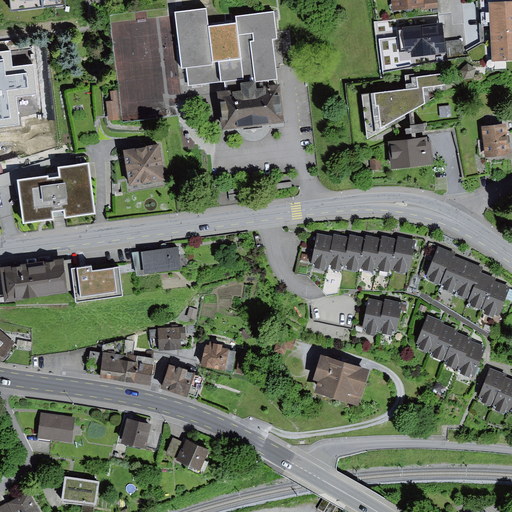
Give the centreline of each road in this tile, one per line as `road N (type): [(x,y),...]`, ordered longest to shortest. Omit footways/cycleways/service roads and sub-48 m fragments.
road 1 (secondary): [(0,250),(365,203),(447,216)]
road 2 (primary): [(299,466),(170,406),(0,376)]
road 3 (track): [(251,440),(262,427),(290,435),(360,426),(398,406),(400,385),(385,370),(306,347)]
road 4 (residential): [(299,466),(371,444),(511,450)]
